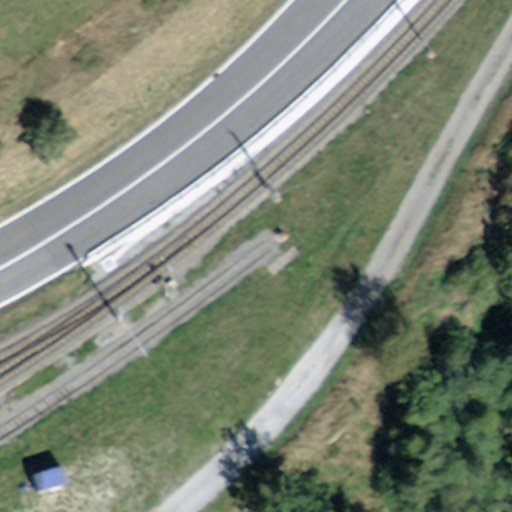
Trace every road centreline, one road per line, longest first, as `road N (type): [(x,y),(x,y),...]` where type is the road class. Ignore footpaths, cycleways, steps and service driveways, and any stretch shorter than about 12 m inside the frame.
road 1 (track): [(511,42),(326,357),(258,439),(177,511)]
road 2 (primary): [(0,265),(147,173),(345,0)]
